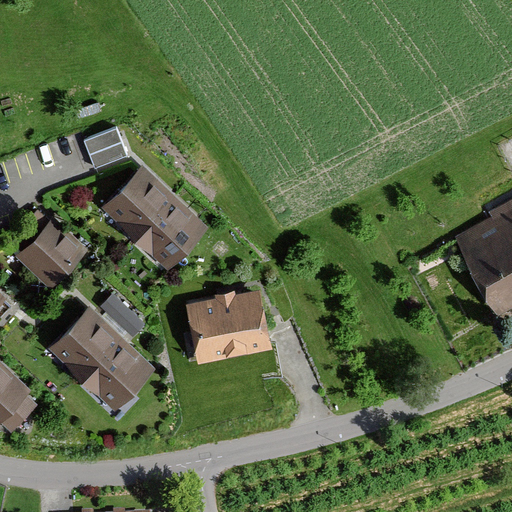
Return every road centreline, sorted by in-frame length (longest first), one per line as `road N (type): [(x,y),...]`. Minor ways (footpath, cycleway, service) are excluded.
road 1 (unclassified): [(194,461),(350,426),(511,364)]
road 2 (unclassified): [(194,461),(68,475),(0,468)]
